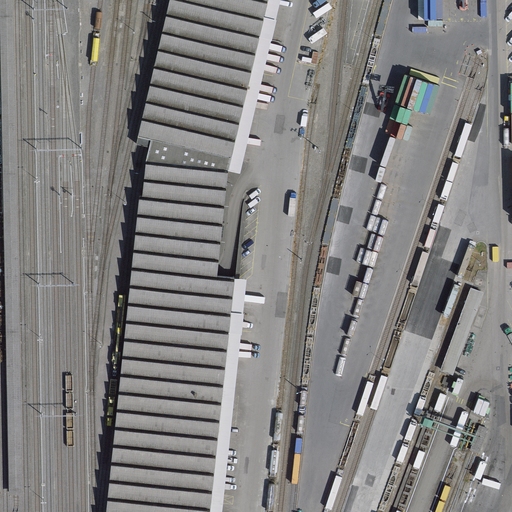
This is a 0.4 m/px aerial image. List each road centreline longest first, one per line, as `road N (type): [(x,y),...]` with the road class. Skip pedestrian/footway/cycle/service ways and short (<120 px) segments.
road 1 (unknown): [(399,19),(358,168),(325,373),(343,382),(355,371),(439,111)]
road 2 (unknown): [(399,19),(496,38),(500,323)]
road 3 (unknown): [(417,511),(500,323)]
road 4 (unknown): [(500,323),(507,463)]
